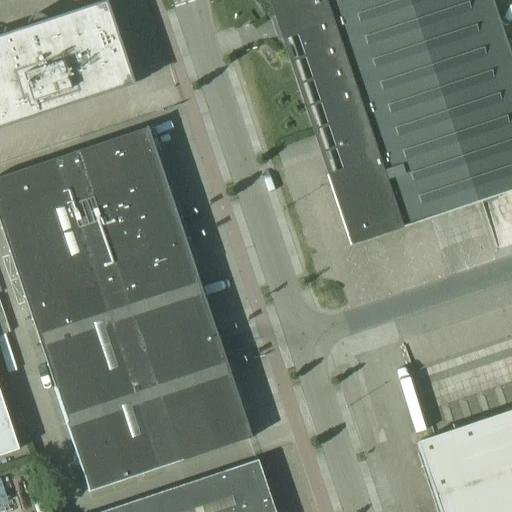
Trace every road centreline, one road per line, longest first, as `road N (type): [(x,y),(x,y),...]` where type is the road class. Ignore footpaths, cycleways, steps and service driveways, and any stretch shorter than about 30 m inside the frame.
road 1 (tertiary): [(300,337),(191,0)]
road 2 (unclassified): [(511,266),(300,337)]
road 3 (tertiary): [(355,511),(300,337)]
